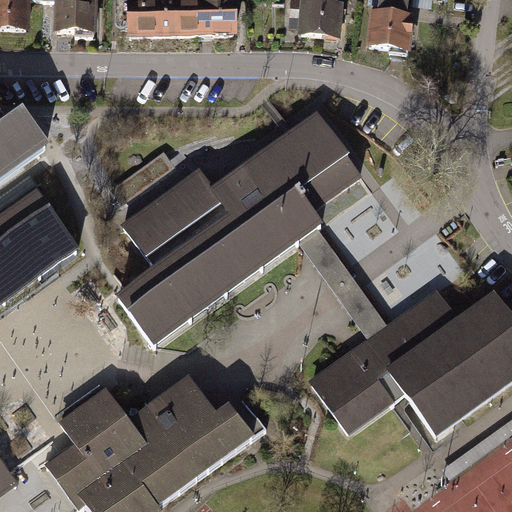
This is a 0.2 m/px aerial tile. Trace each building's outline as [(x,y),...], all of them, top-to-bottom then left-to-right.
[(176,41),(174,0),(128,0),(130,41),(176,41)] [(174,0),(176,41),(239,40),(238,0),(174,0)] [(346,7),(307,5),(307,0),(291,0),(290,33),(298,33),(298,40),(344,42),(346,7)] [(0,1),(0,34),(29,35),(29,2),(0,1)] [(56,3),(55,35),(97,36),(97,4),(56,3)] [(380,14),(371,13),(367,51),(412,56),(416,18),(409,17),(380,14)] [(0,192),(47,158),(19,120),(3,131),(0,127),(0,192)] [(312,222),(361,187),(314,121),(209,196),(194,175),(118,230),(152,278),(114,305),(150,356),(300,249),(321,235),(312,222)] [(0,312),(75,259),(32,200),(0,223),(0,312)] [(389,329),(321,235),(300,249),(368,343),(389,329)] [(401,404),(434,450),(511,394),(511,328),(492,301),(458,326),(436,295),(389,329),(368,343),(310,384),(350,440),(401,404)] [(165,511),(254,450),(227,411),(214,421),(186,382),(124,425),(102,394),(56,426),(73,450),(41,472),(69,511),(165,511)] [(0,500),(16,490),(0,467),(0,500)]
